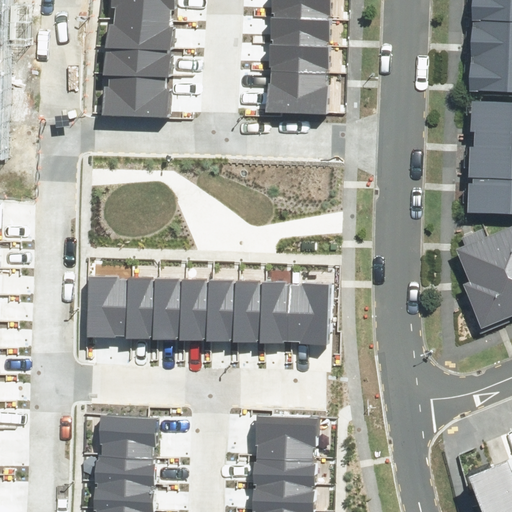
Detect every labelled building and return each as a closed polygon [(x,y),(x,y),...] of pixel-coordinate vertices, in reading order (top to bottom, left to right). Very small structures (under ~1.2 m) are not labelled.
[(120,0),(120,12),(176,14),(176,0),(120,0)] [(273,0),(273,9),(333,11),(333,0),(273,0)] [(511,0),(477,0),(477,35),(511,35),(511,0)] [(273,9),(272,35),(332,38),(333,11),(273,9)] [(176,14),(120,12),(118,67),(166,69),(174,69),(176,14)] [(272,35),(271,62),(331,64),(332,38),(272,35)] [(511,35),(477,35),(476,72),(511,72),(511,35)] [(331,64),(271,62),(269,105),(329,107),(331,64)] [(166,69),(118,67),(116,107),(164,109),(166,69)] [(511,89),(475,88),(474,124),(511,125),(511,89)] [(511,125),(474,124),(473,160),(511,161),(511,125)] [(511,161),(473,160),(472,196),(511,197),(511,161)] [(458,281),(479,326),(511,310),(511,224),(457,250),(469,276),(458,281)] [(108,324),(135,325),(137,278),(137,274),(98,272),(96,317),(109,317),(108,324)] [(135,325),(161,326),(164,279),(137,278),(135,325)] [(161,326),(188,328),(190,280),(164,279),(161,326)] [(188,328),(214,329),(217,282),(190,280),(188,328)] [(214,329),(241,330),(243,283),(217,282),(214,329)] [(241,330),(267,332),(270,285),(243,283),(241,330)] [(267,332),(294,333),(294,330),(296,286),(270,285),(267,332)] [(335,288),(324,287),(296,286),(294,330),(321,331),(322,325),(333,325),(335,288)] [(106,441),(106,448),(157,449),(157,442),(162,442),(163,410),(102,410),(102,441),(106,441)] [(264,434),(263,451),(318,452),(319,412),(261,410),(260,433),(264,434)] [(106,468),(106,476),(157,476),(157,471),(162,471),(163,449),(157,449),(106,448),(102,448),(102,468),(106,468)] [(511,511),(511,448),(486,459),(508,511),(511,511)] [(258,451),(258,477),(317,479),(318,452),(263,451),(258,451)] [(106,495),(105,503),(156,503),(156,497),(162,497),(162,476),(157,476),(106,476),(100,476),(100,495),(106,495)] [(258,477),(257,504),(316,505),(317,479),(258,477)] [(161,511),(161,503),(156,503),(105,503),(99,503),(99,511),(161,511)]
